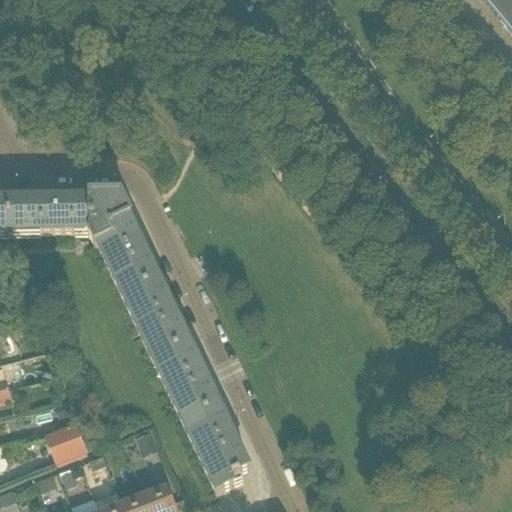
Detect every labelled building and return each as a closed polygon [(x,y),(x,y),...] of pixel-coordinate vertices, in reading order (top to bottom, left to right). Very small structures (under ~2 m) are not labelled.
[(511,0),(478,0),(511,41),(511,0)] [(91,202),(91,205),(91,235),(91,240),(96,240),(130,224),(132,222),(122,202),(91,202)] [(72,236),(91,235),(91,205),(62,205),(62,204),(51,204),(51,205),(3,206),(4,237),(37,237),(37,240),(72,239),(72,236)] [(122,303),(160,287),(130,224),(96,240),(91,240),(89,241),(93,249),(92,249),(94,252),(97,251),(122,303)] [(122,303),(153,366),(190,350),(160,287),(122,303)] [(153,366),(183,429),(221,413),(190,350),(153,366)] [(6,384),(0,385),(0,397),(9,395),(6,384)] [(18,393),(9,396),(12,407),(21,404),(18,393)] [(9,395),(0,397),(0,410),(12,407),(9,396),(9,395)] [(59,424),(70,421),(67,408),(56,411),(59,424)] [(183,429),(217,501),(235,492),(232,486),(241,482),(240,481),(251,476),(221,413),(183,429)] [(53,439),(45,442),(46,444),(56,472),(88,459),(76,429),(53,439)] [(52,436),(25,444),(26,450),(46,444),(45,442),(53,439),(52,436)] [(136,445),(142,460),(158,454),(152,439),(136,445)] [(90,468),(94,477),(107,472),(103,463),(90,468)] [(72,476),(75,484),(85,481),(81,470),(70,474),(71,477),(72,476)] [(71,477),(60,481),(66,496),(78,491),(75,484),(72,476),(71,477)] [(149,511),(175,511),(168,493),(145,501),(149,511)] [(122,511),(149,511),(145,501),(122,510),(122,511)]
